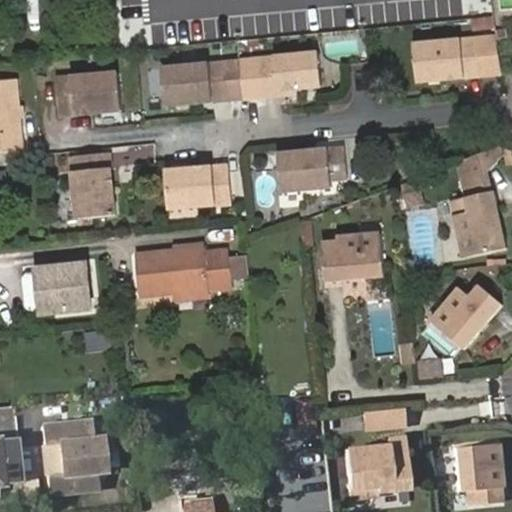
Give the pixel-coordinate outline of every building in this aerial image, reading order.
[(495,16),(474,16),(474,30),(495,30),(495,16)] [(336,61),(368,57),(364,29),(332,33),(336,61)] [(460,76),(461,81),(480,79),(476,41),(412,46),(415,86),(445,82),(445,77),(460,76)] [(320,55),(263,60),(266,99),(282,98),(281,90),(323,87),(320,55)] [(208,98),(209,104),(229,103),(225,64),(164,69),(166,108),(194,106),(194,99),(208,98)] [(91,110),(91,117),(122,115),(117,74),(58,79),(61,118),(76,117),(76,112),(91,110)] [(0,85),(0,150),(27,148),(20,84),(0,85)] [(346,150),(331,151),(331,157),(316,159),(315,153),(283,156),(285,195),(335,191),(335,184),(349,183),(346,150)] [(331,157),(331,151),(315,153),(316,159),(331,157)] [(74,163),(113,159),(112,154),(73,159),(74,163)] [(114,174),(113,159),(74,163),(80,222),(119,218),(116,188),(109,188),(108,175),(114,174)] [(420,174),(418,159),(403,160),(405,175),(420,174)] [(229,165),(214,167),(215,172),(197,175),(196,169),(165,172),(168,211),(233,205),(229,165)] [(215,172),(214,167),(196,169),(197,175),(215,172)] [(422,176),(400,184),(403,207),(425,205),(422,176)] [(498,215),(503,214),(498,193),(456,201),(467,259),(509,251),(505,228),(500,229),(498,215)] [(329,282),(387,276),(383,233),(339,238),(339,242),(324,244),(329,282)] [(207,248),(179,251),(139,255),(144,297),(179,294),(211,291),(232,289),(230,253),(208,254),(207,248)] [(238,279),(251,277),(249,255),(236,256),(238,279)] [(91,262),(41,266),(45,312),(95,307),(91,262)] [(466,349),(481,331),(478,329),(487,318),(490,320),(504,304),(481,285),(473,295),(461,287),(433,320),(434,322),(466,349)] [(211,291),(179,294),(180,300),(211,297),(211,291)] [(478,329),(481,331),(490,320),(487,318),(478,329)] [(423,359),(424,379),(447,378),(446,358),(423,359)] [(298,429),(318,429),(318,399),(298,399),(298,429)] [(403,424),(401,407),(364,410),(365,428),(403,424)] [(88,426),(43,431),(45,448),(59,446),(62,473),(47,475),(48,490),(94,485),(93,470),(103,469),(100,435),(90,436),(88,426)] [(343,447),(348,485),(377,482),(377,489),(410,487),(404,436),(386,438),(386,443),(388,449),(374,451),(370,444),(343,447)] [(495,464),(498,463),(497,441),(455,444),(458,488),(466,487),(467,487),(468,503),(500,500),(499,477),(496,478),(495,464)] [(386,443),(370,444),(374,451),(388,449),(386,443)] [(377,482),(348,485),(349,496),(378,493),(377,489),(377,482)]
